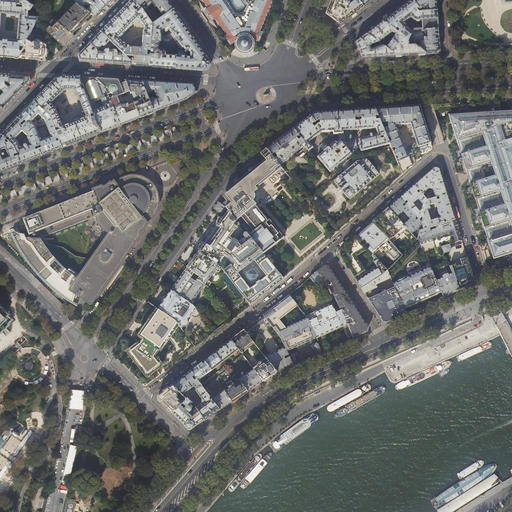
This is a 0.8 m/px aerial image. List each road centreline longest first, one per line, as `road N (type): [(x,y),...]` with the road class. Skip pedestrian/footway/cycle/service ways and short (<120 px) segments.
road 1 (residential): [(486,291),(438,155),(327,250)]
road 2 (primary): [(262,412),(305,384),(511,291)]
road 3 (secondary): [(236,94),(0,186)]
road 4 (residential): [(327,250),(139,400)]
road 5 (primary): [(286,103),(511,86)]
road 6 (residential): [(238,83),(53,67)]
road 7 (secondary): [(0,212),(170,145)]
road 8 (primary): [(105,320),(202,184)]
road 9 (primary): [(259,399),(154,511)]
road 10 (primary): [(164,511),(230,435),(262,412)]
road 11 (primary): [(382,337),(259,399)]
road 12 (tertiary): [(175,511),(262,412)]
